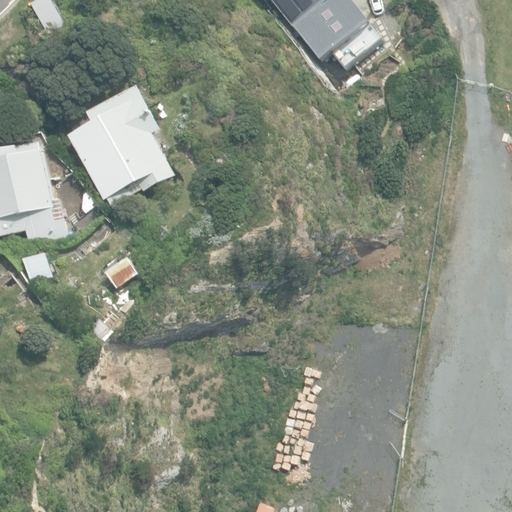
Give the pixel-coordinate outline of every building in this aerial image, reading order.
[(41,0),(33,4),(48,33),(67,24),(54,0),(41,0)] [(269,0),(322,67),(334,58),(347,74),(386,43),(349,0),(269,0)] [(0,126),(19,112),(0,87),(0,126)] [(98,126),(73,139),(104,201),(109,199),(116,213),(141,200),(138,194),(178,174),(158,135),(164,132),(142,88),(91,114),(98,126)] [(0,238),(28,233),(31,247),(71,238),(63,200),(57,202),(45,146),(0,155),(0,238)] [(87,214),(100,205),(90,190),(87,193),(85,210),(87,214)] [(27,261),(33,283),(54,277),(47,254),(27,261)] [(107,273),(118,290),(141,274),(130,258),(107,273)] [(0,290),(8,303),(24,293),(11,273),(0,280),(0,290)]
